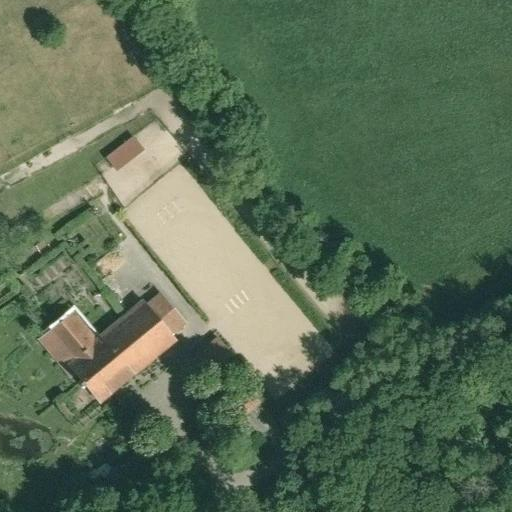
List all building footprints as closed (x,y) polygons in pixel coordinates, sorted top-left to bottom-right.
[(139,136),(108,155),(118,171),(149,152),(139,136)] [(163,294),(149,306),(173,336),(188,324),(163,294)] [(78,377),(102,407),(180,344),(173,336),(149,306),(145,302),(99,339),(77,312),(46,337),(58,352),(51,358),(71,383),(78,377)] [(220,339),(194,361),(220,390),(246,368),(220,339)] [(303,391),(281,408),(289,418),(280,425),(288,434),(304,421),(296,411),(311,400),(303,391)] [(258,394),(229,394),(229,413),(241,413),(259,413),(258,394)]
